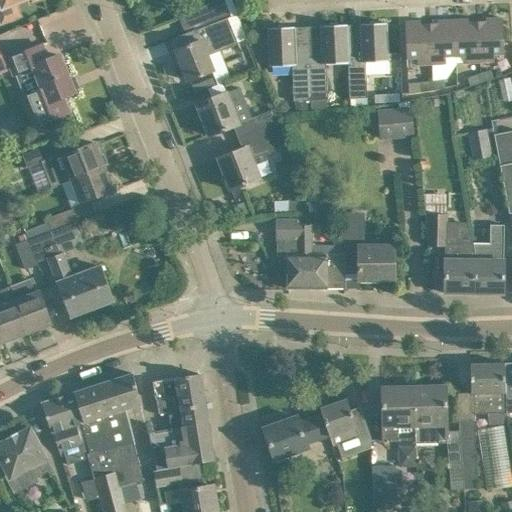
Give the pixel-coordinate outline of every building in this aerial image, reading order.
[(0,0),(0,23),(1,25),(23,16),(17,2),(23,0),(29,0),(31,3),(37,0),(0,0)] [(231,14),(225,0),(215,0),(178,15),(185,32),(231,14)] [(237,14),(195,30),(199,40),(175,50),(188,81),(213,71),(207,56),(237,43),(237,41),(246,38),(237,14)] [(477,21),(479,62),(493,62),(493,54),(503,54),(502,18),(485,18),(485,21),(477,21)] [(453,20),(455,57),(464,56),(465,63),(479,62),(477,21),(470,22),(469,19),(453,20)] [(429,23),(431,65),(445,64),(445,57),(455,57),(453,20),(437,20),(437,23),(429,23)] [(348,31),(347,31),(348,63),(349,99),(367,98),(366,78),(362,78),(362,62),(388,61),(388,43),(387,23),(377,23),(377,21),(369,21),(370,23),(359,24),(360,31),(348,31)] [(417,65),(431,65),(429,23),(422,24),(421,21),(405,22),(405,42),(406,59),(416,58),(417,65)] [(320,33),(307,33),(310,101),(327,100),(326,79),(323,80),(322,64),(326,64),(348,63),(347,31),(348,31),(347,24),(337,25),(337,22),(330,23),(330,25),(320,26),(320,33)] [(277,27),(267,28),(268,48),(269,66),(292,65),(296,65),(296,80),(292,80),(293,101),(295,101),(307,101),(310,101),(307,33),(295,34),(295,27),(285,27),(285,25),(277,25),(277,27)] [(42,44),(7,58),(13,74),(15,73),(32,67),(40,88),(24,95),(22,96),(27,108),(34,126),(69,112),(63,96),(74,92),(73,90),(68,78),(59,55),(48,59),(42,44)] [(479,74),(481,82),(493,78),(490,70),(479,74)] [(470,86),(481,82),(479,74),(467,78),(470,86)] [(431,80),(433,90),(445,88),(444,78),(431,80)] [(421,92),(433,90),(431,80),(419,83),(421,92)] [(215,96),(197,104),(209,135),(233,126),(237,137),(278,121),(275,113),(257,121),(255,116),(250,118),(238,87),(226,92),(215,96)] [(400,102),(400,93),(387,94),(387,102),(400,102)] [(367,98),(349,99),(349,107),(367,106),(367,98)] [(380,140),(413,137),(410,108),(377,111),(380,140)] [(242,148),(218,158),(230,189),(249,182),(259,178),(252,159),(288,145),(278,121),(237,137),(242,148)] [(475,160),(498,155),(494,135),(492,128),(470,132),(475,160)] [(511,130),(494,135),(498,155),(511,225),(511,224),(511,130)] [(52,143),(22,155),(27,167),(43,160),(49,176),(53,186),(61,183),(71,179),(103,166),(99,155),(94,142),(73,151),(61,155),(58,157),(57,155),(52,143)] [(103,166),(71,179),(80,203),(94,197),(113,190),(103,166)] [(5,184),(16,179),(12,168),(1,173),(5,184)] [(274,212),(306,211),(305,201),(274,201),(274,212)] [(72,209),(47,218),(48,222),(52,230),(77,221),(72,209)] [(344,252),(344,253),(345,254),(345,273),(358,273),(358,280),(394,280),(394,245),(364,246),(364,212),(343,212),(343,222),(341,222),(341,248),(344,252)] [(446,215),(425,215),(428,245),(444,245),(444,243),(445,243),(446,215)] [(345,288),(345,273),(345,254),(344,253),(344,254),(336,245),(311,245),(311,219),(276,219),(276,255),(286,255),(287,288),(345,288)] [(474,251),(473,293),(503,293),(504,260),(503,260),(503,224),(490,224),(489,244),(473,244),(474,251)] [(60,253),(52,230),(27,239),(36,262),(48,258),(70,316),(113,300),(100,266),(71,277),(62,252),(60,253)] [(37,264),(36,262),(27,239),(15,244),(25,269),(37,264)] [(473,244),(459,243),(445,243),(444,243),(444,245),(444,292),(472,293),(474,251),(473,244)] [(0,305),(0,330),(4,341),(27,332),(14,299),(15,299),(10,286),(0,289),(0,295),(3,304),(0,305)] [(14,299),(27,332),(51,323),(38,290),(15,299),(14,299)] [(458,419),(459,437),(460,437),(461,461),(464,488),(477,488),(473,419),(474,419),(474,414),(488,413),(490,427),(506,425),(506,413),(504,362),(470,363),(471,393),(457,393),(458,413),(458,419)] [(87,453),(94,478),(95,480),(97,479),(107,511),(125,511),(119,486),(143,480),(124,408),(140,404),(132,373),(74,391),(83,424),(82,425),(90,452),(87,453)] [(158,413),(168,412),(205,406),(199,373),(152,381),(155,399),(156,399),(158,413)] [(445,386),(413,387),(414,425),(416,443),(447,442),(447,437),(446,406),(445,386)] [(413,387),(381,387),(382,407),(383,442),(398,441),(399,447),(416,446),(416,443),(414,425),(413,387)] [(82,423),(82,425),(83,424),(74,391),(41,402),(51,433),(53,432),(60,457),(65,456),(68,465),(85,460),(80,444),(82,443),(76,425),(82,423)] [(320,408),(322,414),(329,435),(337,460),(346,457),(341,443),(359,436),(346,399),(320,408)] [(168,412),(171,432),(172,438),(209,431),(205,406),(168,412)] [(306,443),(329,435),(322,414),(299,422),(297,416),(263,428),(274,459),(308,447),(306,443)] [(36,477),(50,470),(29,429),(18,435),(17,432),(5,438),(7,441),(0,444),(0,455),(10,474),(6,476),(15,494),(38,482),(36,477)] [(179,463),(213,457),(209,431),(172,438),(171,432),(162,433),(162,429),(147,431),(157,470),(180,466),(179,463)] [(461,461),(449,461),(451,489),(464,488),(461,461)] [(395,465),(372,466),(372,467),(374,502),(397,501),(395,465)] [(182,483),(180,466),(157,470),(153,471),(156,487),(182,483)] [(184,500),(185,511),(207,511),(216,511),(212,485),(183,490),(183,489),(166,492),(168,503),(184,500)] [(487,511),(486,499),(467,501),(468,511),(487,511)] [(502,511),(511,511),(511,500),(501,502),(502,511)]
